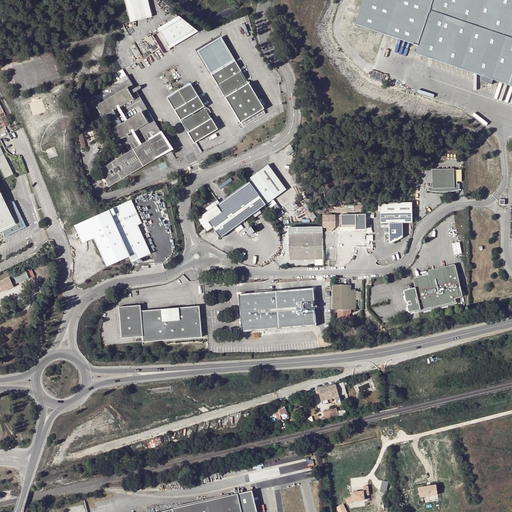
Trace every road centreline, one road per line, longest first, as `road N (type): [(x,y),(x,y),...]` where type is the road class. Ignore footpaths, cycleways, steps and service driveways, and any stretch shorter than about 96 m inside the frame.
road 1 (unclassified): [(263,0),(260,22),(286,72),(294,113),(280,141),(208,173),(187,192),(194,249)]
road 2 (secondary): [(216,367),(370,354),(511,322)]
road 3 (unclassified): [(203,256),(254,271),(393,268),(406,262),(423,227),(467,203)]
road 4 (unclassified): [(81,301),(67,289),(64,253),(20,139)]
road 5 (secondary): [(89,387),(216,367)]
road 6 (secondary): [(216,367),(88,369)]
